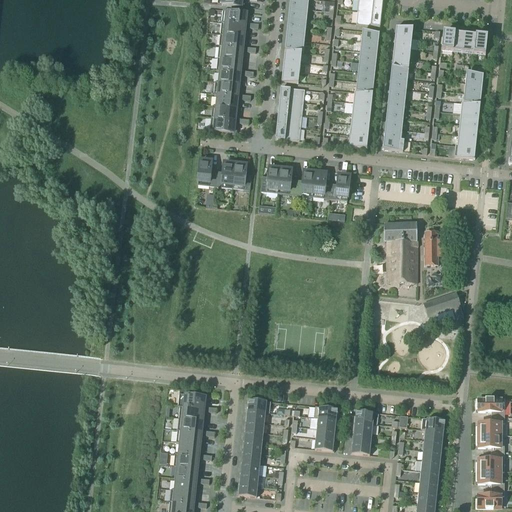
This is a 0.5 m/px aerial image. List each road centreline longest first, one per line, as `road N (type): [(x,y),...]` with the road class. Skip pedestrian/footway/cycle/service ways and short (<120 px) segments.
road 1 (residential): [(261,150),(511,177)]
road 2 (residential): [(236,383),(0,359)]
road 3 (residential): [(459,406),(236,383)]
road 4 (residential): [(278,0),(261,150)]
road 5 (residential): [(223,511),(236,383)]
